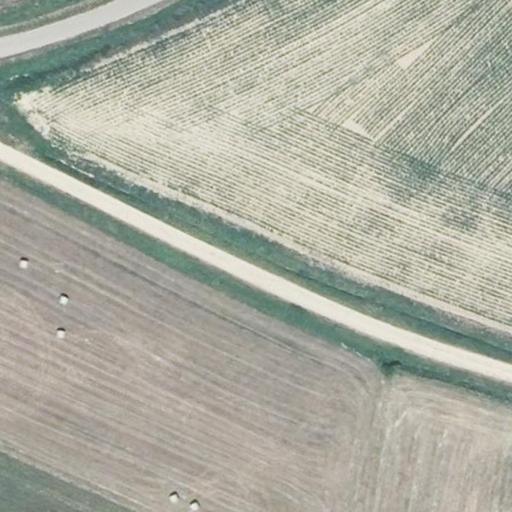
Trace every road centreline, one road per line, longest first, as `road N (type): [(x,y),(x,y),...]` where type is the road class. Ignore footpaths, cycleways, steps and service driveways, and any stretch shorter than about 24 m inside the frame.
road 1 (track): [(0,155),(317,313),(511,383)]
road 2 (track): [(153,0),(0,49)]
